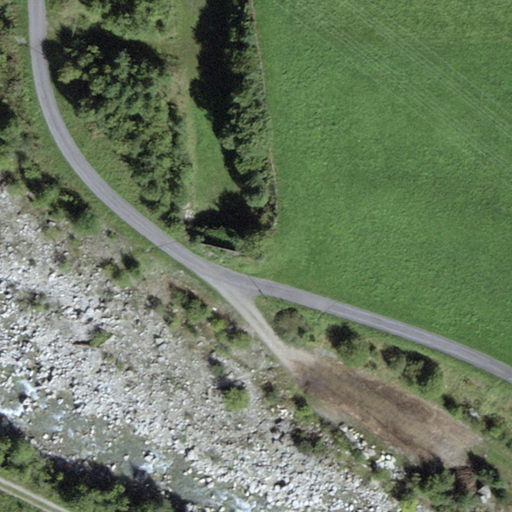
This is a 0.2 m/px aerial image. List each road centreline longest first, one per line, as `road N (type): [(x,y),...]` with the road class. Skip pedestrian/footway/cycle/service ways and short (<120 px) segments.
road 1 (track): [(511,375),(224,275),(164,242),(78,164),(41,81),(38,0)]
road 2 (track): [(224,275),(244,310),(307,361),(511,465)]
